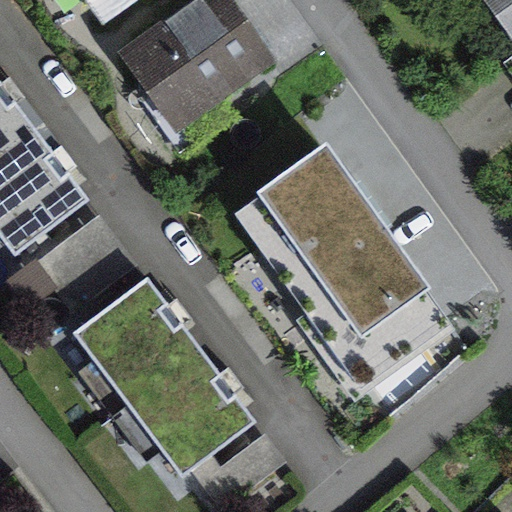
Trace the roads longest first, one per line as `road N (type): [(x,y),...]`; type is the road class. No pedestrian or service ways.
road 1 (residential): [(0,377),(108,511),(302,511),(511,344)]
road 2 (residential): [(511,264),(327,0)]
